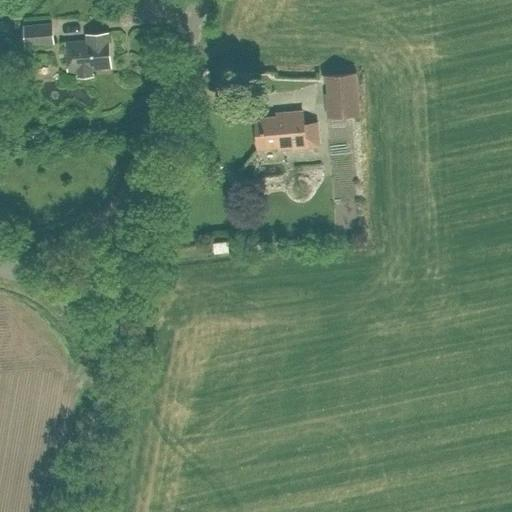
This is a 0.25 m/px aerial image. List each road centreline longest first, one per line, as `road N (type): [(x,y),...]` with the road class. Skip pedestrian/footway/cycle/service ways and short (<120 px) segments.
road 1 (unclassified): [(104,386),(159,162)]
road 2 (unclassified): [(159,162),(121,210),(62,244),(0,259)]
road 3 (unclassified): [(0,262),(42,283),(86,330),(104,386)]
road 4 (unclassified): [(159,162),(203,0)]
road 5 (unclassified): [(82,511),(104,386)]
